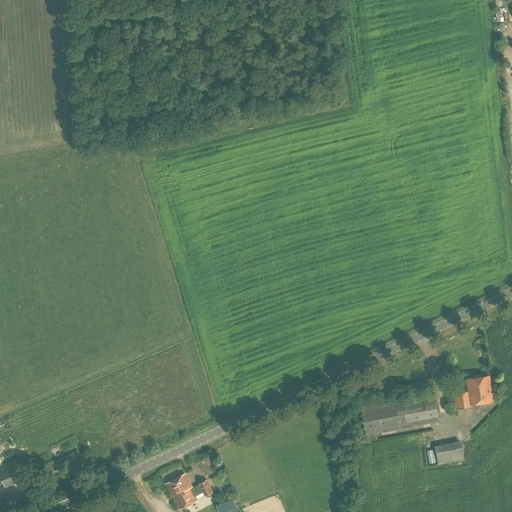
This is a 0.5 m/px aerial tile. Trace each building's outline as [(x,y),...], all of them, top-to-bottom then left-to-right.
[(456,408),(471,406),(471,404),(493,401),(489,375),(466,379),(468,391),(454,393),(456,408)] [(365,436),(439,421),(434,394),(360,407),(365,436)] [(460,442),(435,447),(438,464),(463,460),(460,442)] [(36,477),(82,458),(78,450),(33,470),(36,477)] [(433,450),(427,451),(429,464),(435,462),(433,450)] [(0,477),(5,488),(24,479),(16,462),(0,469),(0,477)] [(192,490),(191,488),(192,487),(185,474),(165,484),(173,497),(175,500),(174,501),(179,509),(197,500),(195,494),(202,490),(205,496),(212,492),(207,481),(199,485),(200,486),(192,490)] [(218,511),(225,511),(237,508),(233,496),(215,503),(218,511)]
